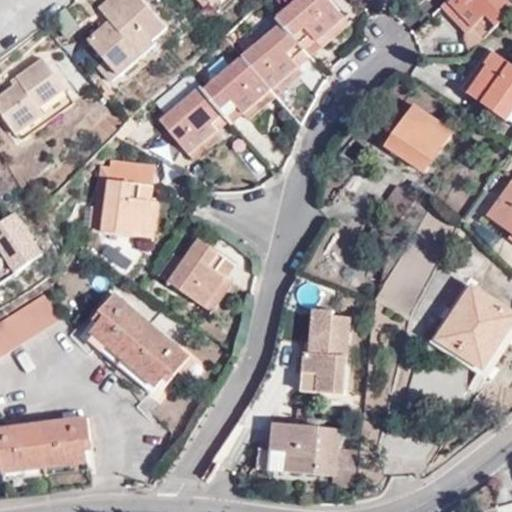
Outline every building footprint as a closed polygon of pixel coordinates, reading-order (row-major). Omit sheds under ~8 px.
[(145,0),(103,0),(98,5),(110,19),(89,39),(119,72),(156,38),(154,32),(167,23),(145,0)] [(286,19),(310,42),(350,7),(343,0),(293,0),(281,13),(286,19)] [(449,18),(462,5),(457,0),(449,0),(440,9),(449,18)] [(511,2),(511,0),(467,0),(462,5),(486,28),(511,2)] [(486,28),(462,5),(449,18),(473,42),(486,28)] [(319,52),(310,42),(286,19),(198,99),(220,125),(229,135),(319,52)] [(44,46),(18,64),(26,74),(0,93),(0,97),(30,133),(84,92),(44,46)] [(328,62),(319,52),(229,135),(235,142),(328,62)] [(511,113),(511,68),(493,56),(465,96),(505,124),(511,113)] [(432,58),(424,74),(450,87),(458,71),(432,58)] [(220,125),(198,99),(192,95),(156,125),(182,155),(220,125)] [(472,123),(461,115),(454,124),(434,111),(428,116),(418,109),(413,114),(408,110),(386,137),(422,166),(453,125),(464,133),(472,123)] [(192,167),(229,135),(220,125),(182,155),(192,167)] [(112,175),(154,180),(155,164),(113,159),(112,175)] [(89,222),(106,225),(112,175),(94,172),(89,222)] [(422,178),(413,173),(405,181),(396,176),(390,188),(382,185),(375,203),(382,207),(380,212),(374,210),(368,223),(374,227),(366,259),(381,262),(394,213),(398,215),(422,178)] [(147,231),(154,180),(112,175),(106,225),(147,231)] [(511,176),(490,208),(511,220),(511,176)] [(0,223),(0,254),(1,257),(0,256),(0,280),(41,261),(18,215),(0,223)] [(188,254),(171,276),(204,302),(223,279),(219,276),(236,256),(202,232),(188,254)] [(160,267),(171,276),(188,254),(177,244),(160,267)] [(392,269),(380,300),(403,309),(416,279),(392,269)] [(511,318),(511,305),(470,278),(435,335),(482,367),(511,318)] [(223,279),(204,302),(215,309),(233,287),(223,279)] [(115,285),(92,308),(97,313),(88,323),(152,378),(159,370),(165,373),(185,348),(115,285)] [(43,289),(0,313),(0,345),(59,315),(43,289)] [(355,305),(314,300),(311,339),(301,338),(300,381),(347,387),(355,305)] [(86,409),(0,420),(0,451),(1,452),(3,464),(87,454),(86,441),(91,440),(86,409)] [(341,422),(279,415),(276,439),(263,438),(260,460),(338,468),(341,422)] [(340,482),(354,482),(357,451),(344,449),(340,482)]
